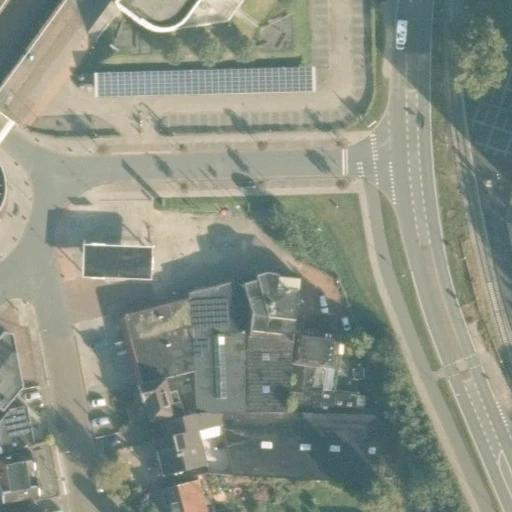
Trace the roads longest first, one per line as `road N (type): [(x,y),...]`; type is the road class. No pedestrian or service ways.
road 1 (tertiary): [(54,163),(141,169),(413,155)]
road 2 (secondary): [(413,155),(436,299),(511,487)]
road 3 (residential): [(88,511),(35,255)]
road 4 (secondary): [(416,0),(413,155)]
